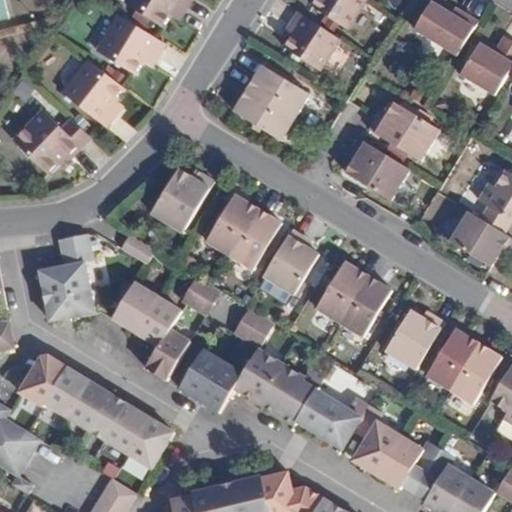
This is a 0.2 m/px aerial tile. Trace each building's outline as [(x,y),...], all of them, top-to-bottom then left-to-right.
[(0,0),(0,23),(13,21),(8,0),(0,0)] [(190,0),(128,0),(127,3),(161,25),(174,4),(184,10),(190,0)] [(363,0),(318,0),(314,7),(347,27),(363,0)] [(431,3),(414,30),(458,57),(481,20),(455,5),(451,14),(431,3)] [(172,33),(127,5),(106,39),(142,62),(153,43),(162,49),(172,33)] [(340,42),(298,16),(289,29),(299,36),(290,52),(321,72),(340,42)] [(496,96),(511,68),(511,50),(507,59),(484,44),(465,77),(496,96)] [(90,64),(66,94),(104,126),(114,114),(106,107),(121,89),(90,64)] [(261,67),(248,89),(296,117),(309,95),(261,67)] [(296,117),(248,89),(235,110),(283,139),(296,117)] [(380,116),(371,130),(421,161),(439,132),(395,105),(386,120),(380,116)] [(50,172),(69,153),(73,157),(92,138),(71,117),(60,127),(47,114),(19,141),(50,172)] [(410,170),(362,139),(353,154),(360,159),(350,174),(390,200),(410,170)] [(511,171),(509,170),(498,187),(491,182),(479,202),(486,206),(481,215),(507,231),(511,222),(511,171)] [(182,235),(213,185),(200,176),(193,187),(178,177),(153,217),(182,235)] [(231,258),(260,211),(236,197),(208,244),(231,258)] [(260,211),(231,258),(253,271),(282,224),(260,211)] [(481,215),(474,211),(457,239),(495,263),(505,247),(511,250),(511,234),(507,231),(481,215)] [(308,239),(296,232),(268,278),(293,294),(317,255),(303,247),(308,239)] [(63,269),(42,274),(52,320),(98,310),(89,267),(97,265),(90,235),(58,242),(63,269)] [(146,263),(154,251),(132,235),(123,248),(146,263)] [(342,326),(372,276),(349,262),(319,312),(342,326)] [(225,291),(199,275),(182,304),(207,319),(225,291)] [(372,276),(342,326),(363,339),(394,290),(372,276)] [(181,310),(137,284),(114,322),(157,347),(145,368),(168,382),(192,342),(170,329),(181,310)] [(228,332),(259,351),(275,323),(244,305),(228,332)] [(418,375),(450,327),(433,317),(428,325),(413,315),(387,355),(418,375)] [(10,321),(0,323),(0,352),(16,349),(10,321)] [(434,380),(455,394),(484,349),(463,336),(434,380)] [(505,363),(484,349),(455,394),(476,408),(505,363)] [(47,404),(70,366),(46,351),(23,390),(47,404)] [(235,391),(243,376),(202,351),(178,390),(219,415),(235,391)] [(366,413),(321,386),(259,351),(243,376),(235,391),(295,427),(298,422),(344,450),(366,413)] [(177,430),(70,366),(47,404),(154,469),(177,430)] [(511,423),(511,376),(494,406),(506,413),(503,419),(511,423)] [(0,454),(17,426),(6,419),(11,408),(0,401),(0,454)] [(481,511),(495,488),(447,461),(452,453),(425,438),(420,445),(382,423),(358,464),(441,511),(481,511)] [(42,441),(17,426),(0,454),(0,463),(21,476),(42,441)] [(511,461),(495,488),(511,498),(511,461)] [(298,511),(307,511),(320,492),(303,481),(289,485),(284,468),(167,499),(169,511),(294,511),(298,511)] [(129,511),(140,494),(113,478),(93,511),(129,511)] [(352,511),(320,492),(307,511),(352,511)]
